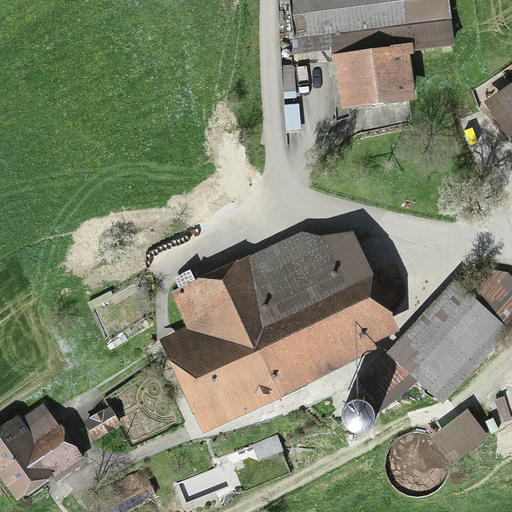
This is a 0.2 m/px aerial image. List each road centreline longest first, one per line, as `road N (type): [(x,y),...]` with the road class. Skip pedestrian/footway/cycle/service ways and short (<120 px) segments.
road 1 (unclassified): [(511,254),(301,197),(276,137),(270,0)]
road 2 (unknown): [(511,352),(478,384),(416,418),(215,511)]
